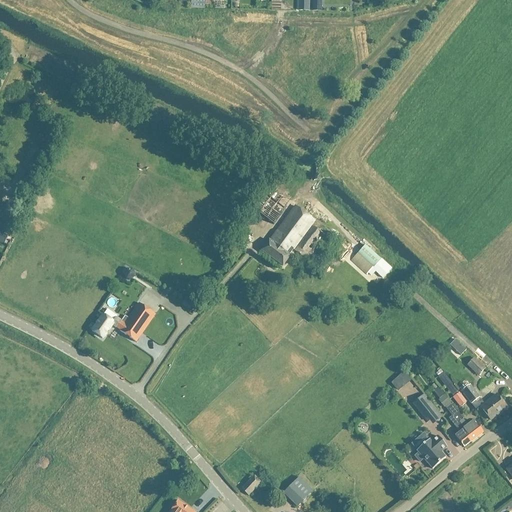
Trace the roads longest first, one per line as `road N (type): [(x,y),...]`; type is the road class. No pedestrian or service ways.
road 1 (unclassified): [(244,511),(146,405),(83,357),(0,314)]
road 2 (track): [(511,383),(303,190)]
road 3 (unclassified): [(397,511),(511,421)]
